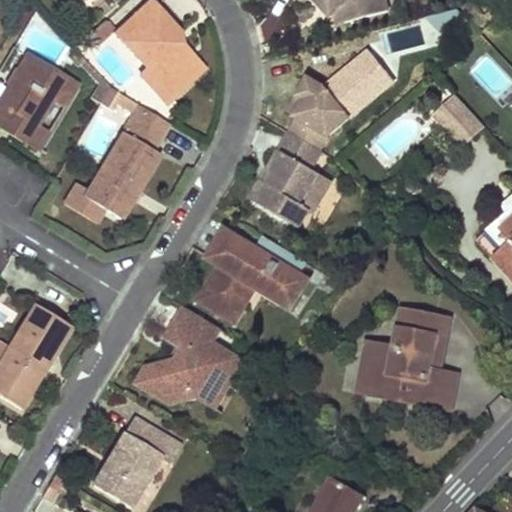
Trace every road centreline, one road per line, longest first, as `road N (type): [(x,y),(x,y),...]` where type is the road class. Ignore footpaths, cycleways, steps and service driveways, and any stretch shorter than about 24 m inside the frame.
road 1 (residential): [(224,0),(240,40),(244,104),(218,164),(137,295)]
road 2 (residential): [(137,295),(9,511)]
road 3 (residential): [(137,295),(0,212)]
